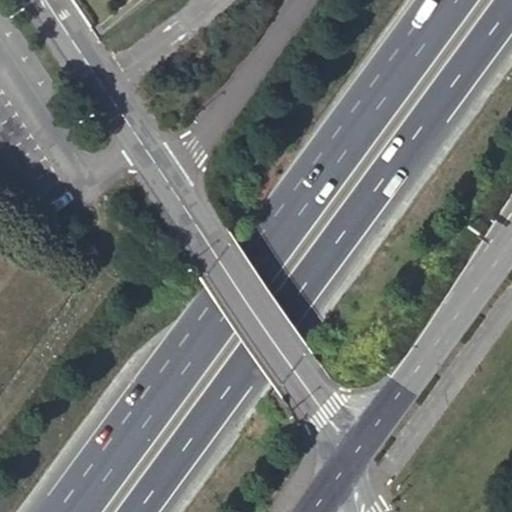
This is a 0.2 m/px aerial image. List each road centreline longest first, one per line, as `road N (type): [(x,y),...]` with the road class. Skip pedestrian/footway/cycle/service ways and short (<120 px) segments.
road 1 (trunk): [(454,0),(70,511)]
road 2 (trunk): [(140,511),(511,8)]
road 3 (tertiary): [(348,463),(326,413),(173,182)]
road 4 (unknown): [(86,171),(112,256),(106,280),(0,420)]
road 5 (tertiary): [(348,463),(511,238)]
road 6 (unclassified): [(308,0),(173,182)]
road 7 (tertiary): [(173,182),(51,0)]
